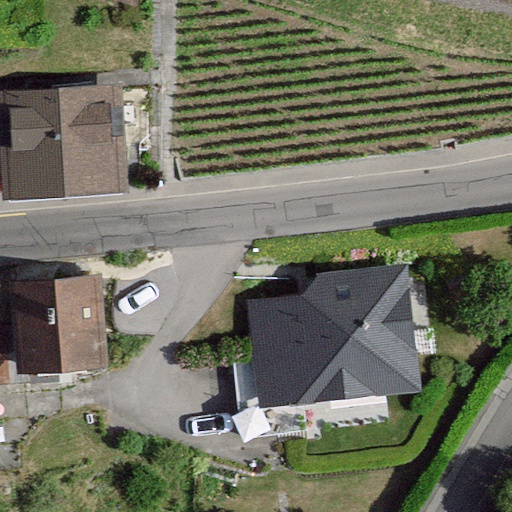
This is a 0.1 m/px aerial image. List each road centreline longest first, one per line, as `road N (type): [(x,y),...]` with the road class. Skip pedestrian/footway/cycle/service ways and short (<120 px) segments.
road 1 (residential): [(0,236),(511,176)]
road 2 (residential): [(437,511),(511,393)]
